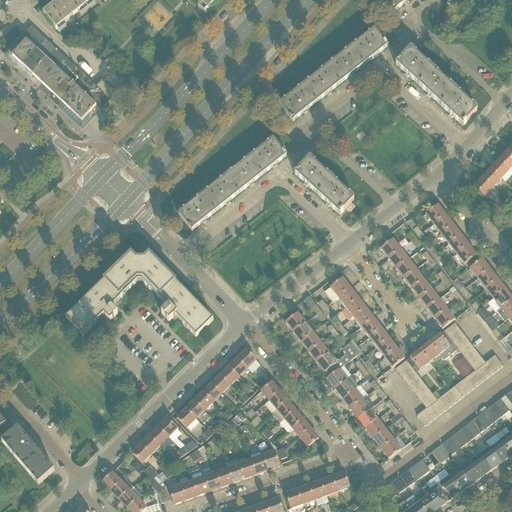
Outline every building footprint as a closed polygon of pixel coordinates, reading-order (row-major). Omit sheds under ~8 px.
[(85,7),(85,6),(85,5),(80,0),(61,0),(59,2),(58,3),(51,8),(44,14),(56,30),(57,30),(64,24),(69,20),(69,19),(68,18),(72,16),(73,17),(78,13),(78,12),(85,7),(86,8),(87,8),(85,7)] [(195,0),(196,0),(195,1),(196,1),(200,5),(200,6),(201,6),(207,12),(218,0),(195,0)] [(408,0),(384,0),(394,12),(406,2),(408,0)] [(376,32),(380,37),(389,29),(386,24),(376,32)] [(33,29),(7,57),(18,67),(44,39),(33,29)] [(389,29),(380,37),(384,42),(393,34),(389,29)] [(374,30),(351,49),(364,66),(376,56),(388,47),(387,46),(384,42),(380,37),(376,32),(374,30)] [(393,34),(384,42),(387,46),(397,39),(393,34)] [(44,39),(18,67),(24,72),(29,77),(55,49),(44,39)] [(397,39),(387,46),(388,47),(391,51),(401,44),(397,39)] [(401,44),(391,51),(395,56),(405,49),(401,44)] [(55,49),(29,77),(40,86),(65,59),(55,49)] [(351,49),(327,67),(340,84),(352,75),(364,66),(351,49)] [(407,75),(418,85),(432,70),(410,49),(396,65),(407,75)] [(65,59),(40,86),(50,96),(76,69),(65,59)] [(327,67),(303,86),(317,103),(328,93),(340,84),(327,67)] [(76,69),(50,96),(61,106),(87,79),(76,69)] [(429,96),(440,106),(454,90),(432,70),(418,85),(429,96)] [(87,79),(61,106),(72,116),(98,88),(96,87),(95,87),(87,79)] [(97,86),(96,87),(98,88),(109,98),(114,92),(102,81),(97,86)] [(317,103),(303,86),(280,104),(293,121),(305,112),(317,103)] [(98,88),(72,116),(82,126),(108,98),(109,98),(98,88)] [(454,90),(440,106),(450,116),(462,127),(477,111),(454,90)] [(275,142),(279,147),(288,139),(285,134),(275,142)] [(288,139),(279,147),(282,151),(292,144),(288,139)] [(273,140),(249,159),(263,175),(274,166),(286,157),(286,156),(282,151),(279,147),(275,142),(273,140)] [(296,149),(292,144),(282,151),(286,156),(296,149)] [(300,153),(296,149),(286,156),(286,157),(290,161),(300,153)] [(511,155),(508,152),(499,161),(509,170),(511,166),(511,155)] [(300,153),(290,161),(294,166),(304,158),(300,153)] [(249,159),(226,177),(239,194),(251,185),(263,175),(249,159)] [(306,185),(317,195),(331,180),(309,159),(295,175),(306,185)] [(499,161),(491,170),(501,179),(509,170),(499,161)] [(491,170),(483,178),(493,187),(501,179),(491,170)] [(226,177),(202,196),(215,212),(227,203),(239,194),(226,177)] [(493,187),(483,178),(475,187),(475,186),(474,187),(485,197),(485,196),(493,187)] [(331,180),(317,195),(328,205),(339,216),(346,209),(350,204),(353,200),(331,180)] [(511,195),(508,192),(503,197),(507,201),(511,195)] [(215,212),(202,196),(179,214),(192,231),(204,222),(215,212)] [(507,201),(503,197),(498,202),(502,206),(507,201)] [(350,204),(346,209),(349,212),(350,213),(355,208),(354,207),(350,204)] [(425,215),(433,225),(445,216),(437,205),(425,215)] [(433,225),(441,235),(453,226),(445,216),(433,225)] [(441,235),(449,245),(461,236),(453,226),(441,235)] [(413,231),(418,237),(422,234),(417,227),(413,231)] [(407,235),(412,242),(416,239),(411,232),(407,235)] [(422,234),(418,237),(423,243),(427,240),(422,234)] [(449,245),(456,255),(469,246),(461,236),(449,245)] [(416,239),(412,242),(417,248),(421,245),(416,239)] [(380,250),(388,260),(401,250),(393,240),(380,250)] [(469,262),(473,267),(478,263),(474,257),(476,256),(469,246),(456,255),(464,265),(469,262)] [(432,247),(428,251),(433,257),(437,254),(432,247)] [(388,260),(396,270),(408,260),(401,250),(388,260)] [(426,253),(422,256),(427,262),(431,259),(426,253)] [(437,254),(433,257),(438,263),(442,260),(437,254)] [(131,255),(122,264),(121,265),(123,266),(115,274),(114,272),(113,273),(95,290),(97,291),(89,299),(88,298),(78,307),(80,308),(76,312),(75,310),(65,319),(82,336),(91,327),(89,325),(102,313),(103,315),(103,316),(104,316),(109,321),(117,314),(111,308),(113,306),(112,306),(111,305),(136,279),(143,279),(168,305),(166,307),(166,306),(165,307),(167,308),(161,314),(169,322),(175,316),(175,317),(175,316),(177,314),(189,326),(187,328),(196,338),(213,321),(204,312),(202,313),(199,310),(200,308),(191,299),(190,300),(182,292),(184,291),(166,273),(164,274),(157,266),(158,265),(149,256),(144,261),(136,261),(131,255)] [(431,259),(427,262),(432,268),(436,265),(431,259)] [(396,270),(404,280),(416,270),(408,260),(396,270)] [(470,269),(478,280),(490,270),(482,260),(478,263),(473,267),(470,269)] [(404,280),(411,290),(424,280),(416,270),(404,280)] [(478,280),(485,289),(498,280),(490,270),(478,280)] [(441,272),(437,275),(442,282),(446,279),(441,272)] [(330,289),(338,299),(350,290),(342,279),(330,289)] [(446,279),(442,282),(447,288),(451,285),(446,279)] [(411,290),(419,300),(431,290),(424,280),(411,290)] [(485,289),(493,299),(505,290),(498,280),(485,289)] [(460,283),(456,286),(461,293),(465,289),(460,283)] [(465,289),(461,293),(466,299),(470,296),(465,289)] [(338,299),(346,309),(358,300),(350,290),(338,299)] [(419,300),(427,310),(439,300),(431,290),(419,300)] [(493,299),(501,309),(511,300),(511,298),(505,290),(493,299)] [(453,295),(458,301),(462,299),(457,292),(453,295)] [(439,300),(427,310),(434,320),(447,310),(444,306),(448,303),(444,297),(439,300)] [(312,309),(317,315),(321,312),(309,298),(304,302),(310,310),(312,309)] [(462,299),(458,301),(463,308),(467,305),(462,299)] [(346,309),(353,319),(365,309),(358,300),(346,309)] [(511,300),(501,309),(497,313),(504,323),(508,319),(511,316),(511,300)] [(318,304),(323,310),(327,307),(322,301),(318,304)] [(471,306),(476,312),(480,309),(475,303),(471,306)] [(327,307),(323,310),(328,317),(332,313),(327,307)] [(480,309),(476,312),(484,323),(490,318),(482,308),(480,309)] [(353,319),(361,329),(373,319),(365,309),(353,319)] [(447,310),(434,320),(442,330),(455,320),(447,310)] [(321,312),(317,315),(322,321),(325,318),(321,312)] [(285,323),(293,333),(305,324),(298,314),(285,323)] [(361,329),(369,339),(381,329),(373,319),(361,329)] [(300,328),(293,333),(301,343),(313,334),(317,331),(309,321),(305,324),(300,328)] [(337,321),(334,324),(338,330),(342,327),(337,321)] [(487,326),(492,332),(496,329),(491,323),(487,326)] [(444,332),(448,337),(458,329),(454,324),(444,332)] [(327,328),(332,335),(336,332),(331,325),(327,328)] [(342,327),(338,330),(343,337),(347,334),(342,327)] [(369,339),(376,349),(388,339),(381,329),(369,339)] [(448,337),(452,342),(462,334),(458,329),(448,337)] [(496,329),(492,332),(497,339),(499,342),(503,339),(501,336),(496,329)] [(336,332),(332,335),(337,342),(341,339),(336,332)] [(440,335),(430,343),(440,355),(444,361),(454,353),(458,350),(455,347),(452,342),(448,337),(444,332),(440,335)] [(301,343),(308,353),(321,344),(313,334),(301,343)] [(452,342),(455,347),(466,339),(462,334),(452,342)] [(376,349),(384,359),(396,349),(388,339),(376,349)] [(458,350),(459,352),(470,344),(466,339),(455,347),(458,350)] [(353,341),(349,344),(354,350),(358,347),(353,341)] [(430,343),(420,351),(429,363),(440,355),(430,343)] [(502,346),(507,352),(511,349),(506,343),(502,346)] [(308,353),(316,363),(328,354),(321,344),(308,353)] [(326,372),(330,377),(339,370),(358,356),(356,353),(354,350),(349,344),(342,350),(346,355),(335,363),(328,354),(316,363),(324,373),(326,372)] [(459,352),(463,357),(473,349),(470,344),(459,352)] [(358,347),(354,350),(356,353),(358,356),(359,357),(363,354),(358,347)] [(396,349),(384,359),(392,369),(404,359),(396,349)] [(463,357),(467,362),(477,354),(473,349),(463,357)] [(246,351),(238,359),(247,369),(256,361),(246,351)] [(429,363),(420,351),(410,359),(419,371),(429,363)] [(467,362),(471,367),(481,359),(477,354),(467,362)] [(489,360),(497,371),(502,367),(494,357),(489,360)] [(238,359),(229,368),(239,378),(247,369),(238,359)] [(463,359),(454,366),(464,379),(473,372),(463,359)] [(471,367),(475,372),(479,368),(484,364),(485,364),(481,359),(471,367)] [(485,364),(484,364),(492,375),(497,371),(489,360),(485,364)] [(358,361),(354,364),(359,371),(363,368),(358,361)] [(364,364),(369,370),(373,367),(368,361),(364,364)] [(396,370),(399,375),(410,367),(406,362),(396,370)] [(484,364),(479,368),(487,379),(492,375),(484,364)] [(373,367),(369,370),(374,377),(378,373),(373,367)] [(399,375),(403,380),(414,372),(410,367),(399,375)] [(229,368),(221,376),(230,386),(239,378),(229,368)] [(363,368),(359,371),(364,377),(368,374),(363,368)] [(475,372),(474,372),(482,383),(487,379),(479,368),(475,372)] [(326,380),(334,390),(347,380),(339,370),(330,377),(326,380)] [(403,380),(407,385),(417,377),(414,372),(403,380)] [(474,372),(469,376),(477,386),(482,383),(474,372)] [(221,376),(212,384),(222,394),(230,386),(221,376)] [(469,376),(464,380),(472,390),(477,386),(469,376)] [(261,377),(258,381),(263,386),(266,383),(261,377)] [(347,380),(334,390),(342,400),(354,390),(358,387),(350,377),(347,380)] [(407,385),(411,389),(421,382),(417,377),(407,385)] [(464,380),(459,384),(467,394),(472,390),(464,380)] [(263,386),(258,381),(255,384),(260,389),(263,386)] [(370,384),(375,391),(379,387),(374,381),(370,384)] [(411,389),(415,394),(425,387),(421,382),(411,389)] [(261,392),(269,401),(280,393),(272,383),(261,392)] [(212,384),(203,393),(213,403),(222,394),(212,384)] [(467,394),(459,384),(454,388),(462,398),(467,394)] [(379,387),(375,391),(380,397),(384,394),(379,387)] [(415,394),(418,399),(429,391),(425,387),(415,394)] [(342,400),(350,410),(362,400),(354,390),(342,400)] [(446,394),(454,404),(459,400),(451,390),(446,394)] [(418,399),(422,404),(432,396),(432,395),(429,391),(418,399)] [(436,392),(432,395),(432,396),(436,401),(440,398),(436,392)] [(505,396),(500,400),(509,412),(511,409),(511,394),(510,392),(505,396)] [(203,393),(195,401),(204,411),(213,403),(203,393)] [(269,401),(277,411),(287,402),(280,393),(269,401)] [(244,394),(241,397),(246,403),(250,399),(244,394)] [(441,397),(449,408),(454,404),(446,394),(441,397)] [(422,404),(426,409),(427,409),(432,405),(436,401),(432,396),(422,404)] [(246,403),(241,397),(237,400),(243,406),(246,403)] [(436,401),(445,412),(449,408),(441,397),(440,398),(436,401)] [(362,400),(350,410),(357,420),(370,410),(373,407),(366,398),(362,400)] [(495,404),(490,407),(499,419),(504,415),(509,412),(500,400),(495,404)] [(195,401),(186,410),(196,420),(204,411),(195,401)] [(385,404),(390,410),(394,407),(389,401),(385,404)] [(436,401),(432,405),(440,415),(445,412),(436,401)] [(277,411),(285,420),(295,412),(287,402),(277,411)] [(432,405),(427,409),(435,419),(440,415),(432,405)] [(394,407),(390,410),(395,417),(390,421),(393,424),(402,417),(399,414),(394,407)] [(485,411),(480,415),(489,427),(494,423),(499,419),(490,407),(485,411)] [(426,409),(422,413),(430,423),(435,419),(427,409),(426,409)] [(196,420),(186,410),(177,418),(190,432),(199,423),(196,420)] [(252,410),(246,414),(249,418),(255,413),(252,410)] [(357,420),(365,430),(377,420),(370,410),(357,420)] [(227,411),(223,414),(229,419),(232,416),(227,411)] [(285,420),(292,430),(303,421),(295,412),(285,420)] [(240,413),(236,416),(242,422),(246,419),(240,413)] [(255,413),(249,418),(252,422),(258,417),(255,413)] [(430,423),(422,413),(417,416),(425,427),(430,423)] [(229,419),(223,414),(220,417),(225,422),(229,419)] [(476,419),(471,423),(480,434),(485,430),(489,427),(480,415),(476,419)] [(234,418),(231,421),(237,428),(240,424),(234,418)] [(167,420),(159,428),(168,438),(172,443),(181,434),(177,430),(174,427),(167,420)] [(365,430),(373,440),(385,430),(377,420),(365,430)] [(228,424),(228,425),(234,431),(237,428),(231,421),(228,424)] [(292,430),(300,439),(311,430),(303,421),(292,430)] [(401,424),(405,430),(409,427),(405,421),(401,424)] [(471,423),(461,430),(470,442),(480,434),(471,423)] [(2,443),(26,471),(42,457),(18,429),(15,431),(10,425),(2,432),(7,438),(2,443)] [(210,427),(206,431),(211,436),(215,432),(210,427)] [(409,427),(405,430),(410,437),(414,434),(409,427)] [(159,428),(150,437),(160,447),(168,438),(159,428)] [(267,429),(262,433),(265,437),(270,432),(267,429)] [(311,430),(300,439),(308,448),(318,439),(311,430)] [(373,440),(380,450),(393,440),(385,430),(373,440)] [(461,430),(451,438),(460,449),(470,442),(461,430)] [(211,436),(206,431),(203,435),(208,439),(211,436)] [(270,432),(265,437),(268,440),(273,436),(270,432)] [(511,437),(509,433),(500,440),(500,441),(503,445),(511,457),(511,456),(511,437)] [(217,435),(213,438),(220,444),(223,441),(217,435)] [(150,437),(141,445),(151,455),(160,447),(150,437)] [(213,438),(210,442),(216,448),(220,444),(213,438)] [(451,438),(442,445),(450,457),(460,449),(451,438)] [(393,440),(380,450),(388,460),(401,450),(393,440)] [(500,441),(490,448),(501,464),(511,457),(503,445),(500,441)] [(81,460),(92,450),(88,445),(76,456),(81,460)] [(151,455),(141,445),(132,454),(142,464),(151,455)] [(442,445),(432,453),(441,465),(450,457),(442,445)] [(479,454),(483,459),(491,471),(501,464),(490,448),(489,446),(479,454)] [(185,455),(181,449),(177,452),(181,458),(185,455)] [(277,452),(280,461),(287,458),(284,449),(277,452)] [(197,451),(193,454),(198,461),(201,458),(197,451)] [(274,452),(262,457),(268,472),(280,467),(274,452)] [(441,465),(432,453),(426,457),(435,468),(441,465)] [(193,454),(189,457),(194,464),(198,461),(193,454)] [(479,454),(469,461),(481,478),(491,471),(483,459),(479,454)] [(42,457),(26,471),(38,485),(54,471),(42,457)] [(262,457),(251,461),(256,476),(268,472),(262,457)] [(422,460),(409,471),(416,480),(429,470),(422,460)] [(251,461),(239,465),(244,480),(256,476),(251,461)] [(459,469),(463,474),(471,486),(481,478),(469,461),(459,469)] [(166,462),(162,464),(166,471),(170,468),(166,462)] [(132,468),(135,471),(140,466),(137,463),(132,468)] [(162,464),(158,467),(162,473),(166,471),(162,464)] [(239,465),(227,470),(233,484),(244,480),(239,465)] [(140,466),(135,471),(138,474),(143,470),(140,466)] [(170,468),(166,471),(170,477),(174,475),(170,468)] [(227,470),(216,474),(221,489),(233,484),(227,470)] [(166,471),(162,473),(166,480),(170,477),(166,471)] [(409,471),(399,478),(406,487),(416,480),(409,471)] [(454,472),(449,476),(461,493),(471,486),(463,474),(458,478),(454,472)] [(102,483),(111,492),(121,483),(112,474),(102,483)] [(216,474),(204,478),(209,493),(221,489),(216,474)] [(344,474),(332,478),(337,493),(350,488),(344,474)] [(151,488),(155,492),(160,486),(154,480),(150,476),(146,480),(153,487),(151,488)] [(461,493),(449,476),(439,483),(451,500),(461,493)] [(156,478),(154,480),(160,486),(163,489),(166,487),(156,478)] [(204,478),(193,482),(198,497),(209,493),(204,478)] [(332,478),(320,482),(326,497),(337,493),(332,478)] [(390,485),(397,495),(406,487),(399,478),(390,485)] [(193,482),(181,487),(186,501),(198,497),(193,482)] [(320,482),(309,486),(314,501),(326,497),(320,482)] [(111,492),(119,501),(129,491),(121,483),(111,492)] [(397,495),(390,485),(385,489),(390,500),(397,495)] [(160,486),(155,492),(158,495),(161,505),(170,502),(166,492),(163,489),(160,486)] [(309,486),(297,491),(302,506),(314,501),(309,486)] [(427,486),(423,489),(438,510),(446,504),(437,491),(433,494),(427,486)] [(186,501),(181,487),(169,491),(174,506),(186,501)] [(423,501),(418,504),(424,511),(434,511),(438,510),(423,489),(417,493),(423,501)] [(119,501),(128,509),(138,500),(129,491),(119,501)] [(302,506),(297,491),(285,495),(291,510),(302,506)] [(409,499),(403,503),(409,511),(424,511),(418,504),(415,507),(409,499)] [(138,500),(128,509),(130,511),(160,511),(158,504),(146,509),(138,500)] [(283,511),(279,500),(266,504),(269,511),(283,511)] [(348,508),(351,511),(352,511),(358,508),(355,503),(348,508)] [(409,511),(403,503),(399,506),(402,511),(409,511)]
